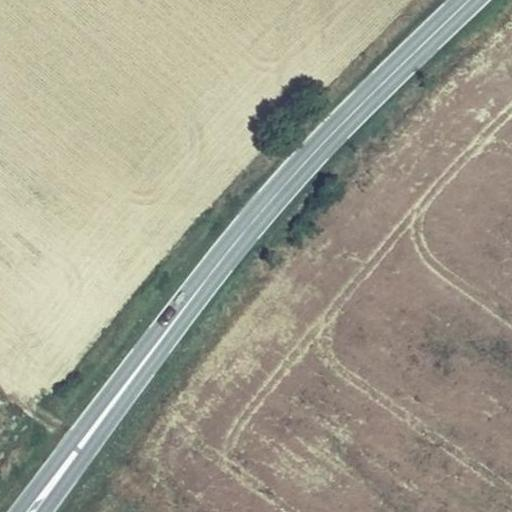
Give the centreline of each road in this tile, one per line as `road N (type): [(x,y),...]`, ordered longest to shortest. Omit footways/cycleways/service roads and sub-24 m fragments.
road 1 (secondary): [(160,339),(301,165),(470,0)]
road 2 (secondary): [(160,339),(17,511)]
road 3 (secondary): [(44,511),(160,339)]
